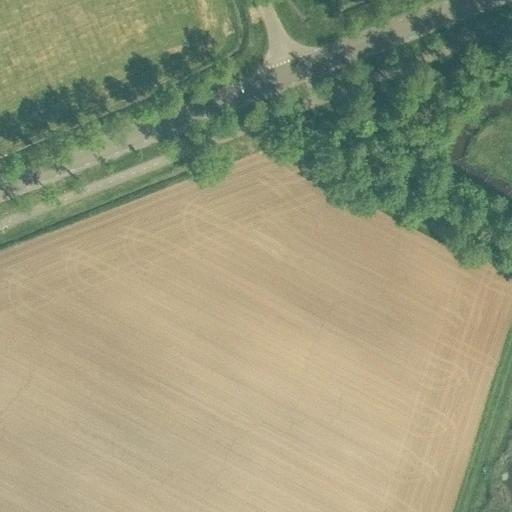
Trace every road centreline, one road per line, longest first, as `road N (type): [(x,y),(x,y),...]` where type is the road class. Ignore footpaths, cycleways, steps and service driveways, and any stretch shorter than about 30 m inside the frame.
road 1 (secondary): [(0,187),(292,72)]
road 2 (secondary): [(292,72),(475,0)]
